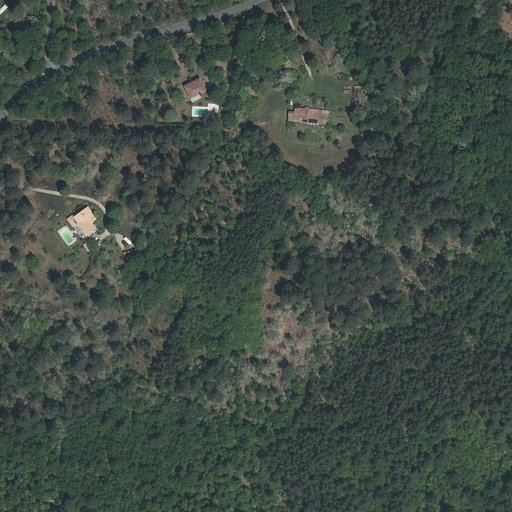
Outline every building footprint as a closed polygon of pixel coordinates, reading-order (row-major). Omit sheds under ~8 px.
[(28,16),(28,19),(24,18),(23,29),(32,29),(34,16),(28,16)] [(187,92),(191,102),(209,95),(204,84),(187,92)] [(218,106),(218,112),(215,112),(215,118),(225,119),(226,107),(218,106)] [(332,112),(301,110),(300,116),(299,122),(327,125),(331,125),(332,113),(332,112)] [(81,210),(73,216),(79,224),(88,236),(96,230),(91,224),(98,219),(88,207),(82,211),(81,210)] [(79,224),(73,216),(69,219),(75,227),(79,224)] [(83,245),(89,252),(93,249),(88,242),(83,245)] [(137,248),(125,252),(127,258),(139,254),(137,248)]
